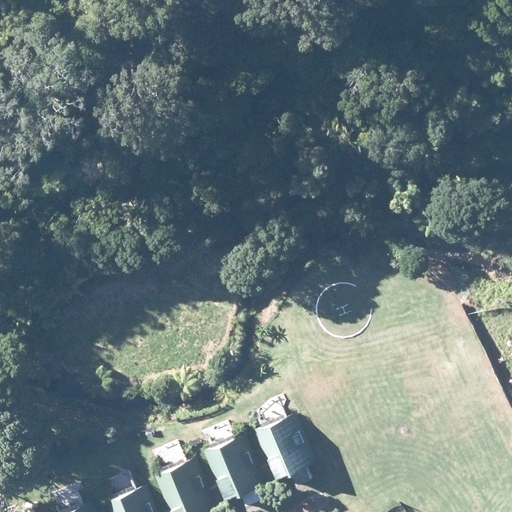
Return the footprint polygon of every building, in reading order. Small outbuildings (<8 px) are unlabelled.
[(296,415),(258,431),(277,477),(292,471),(297,483),(312,477),(307,464),(315,461),(296,415)] [(265,479),(245,434),(207,450),(226,495),(265,479)] [(193,511),(214,503),(195,458),(157,474),(173,511),(193,511)] [(157,511),(146,486),(109,502),(112,511),(157,511)] [(97,511),(93,500),(64,511),(97,511)]
